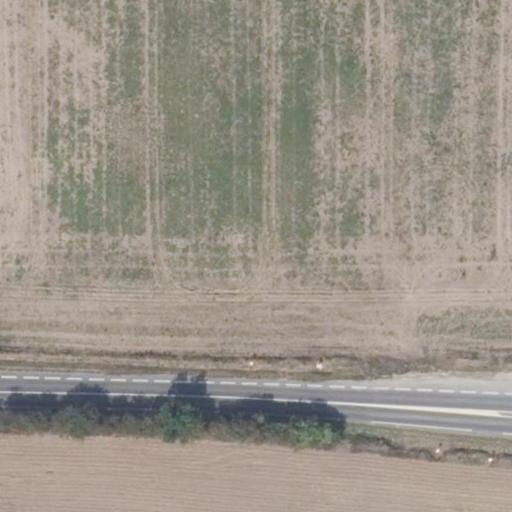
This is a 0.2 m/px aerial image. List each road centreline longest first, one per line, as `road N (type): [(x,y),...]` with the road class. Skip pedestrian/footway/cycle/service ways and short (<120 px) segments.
road 1 (tertiary): [(251,398),(511,427)]
road 2 (tertiary): [(511,406),(251,398)]
road 3 (tertiary): [(0,391),(251,398)]
